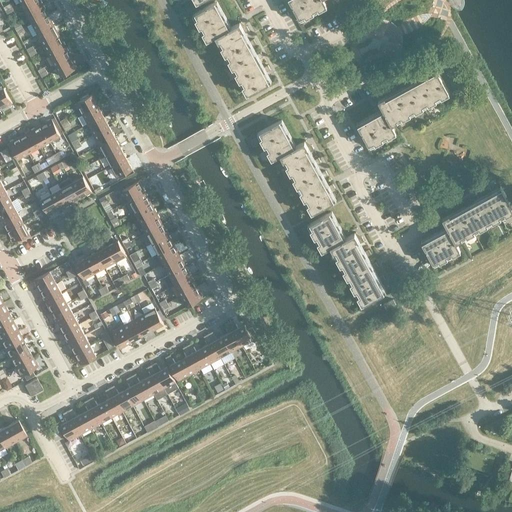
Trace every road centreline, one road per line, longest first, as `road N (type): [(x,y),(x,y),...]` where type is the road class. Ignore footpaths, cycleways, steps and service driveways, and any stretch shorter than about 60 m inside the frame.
road 1 (residential): [(75,389),(229,305),(155,165)]
road 2 (residential): [(320,76),(329,116),(361,175),(355,179),(389,243),(396,240)]
road 3 (residential): [(486,411),(396,240)]
road 4 (residential): [(155,165),(320,76)]
road 5 (residential): [(75,389),(0,255)]
